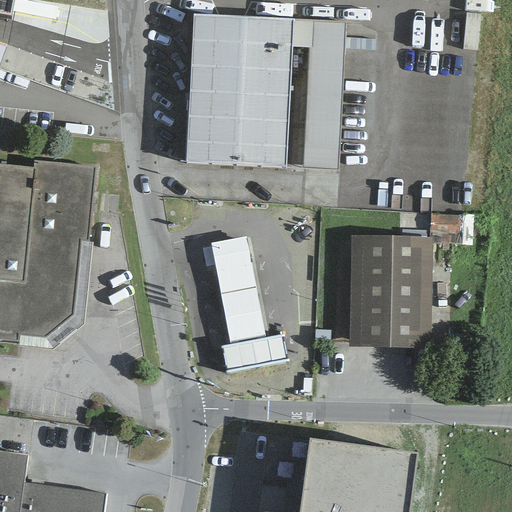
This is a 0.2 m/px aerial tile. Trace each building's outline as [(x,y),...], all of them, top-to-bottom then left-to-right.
[(0,0),(0,13),(9,16),(12,0),(0,0)] [(347,23),(195,15),(187,163),(339,171),(347,23)] [(34,171),(0,167),(0,342),(19,344),(18,338),(44,340),(72,318),(80,241),(88,242),(96,169),(36,164),(34,171)] [(246,240),(211,246),(229,347),(266,340),(246,240)] [(88,242),(80,241),(72,318),(44,340),(18,338),(19,344),(18,349),(53,352),(84,328),(92,244),(88,242)] [(431,245),(348,242),(344,347),(428,350),(431,245)] [(284,337),(266,340),(229,347),(220,349),(223,362),(225,377),(289,364),(287,351),(284,337)] [(409,511),(417,453),(308,440),(299,511),(409,511)] [(0,511),(104,511),(106,497),(24,486),(28,459),(0,455),(0,511)]
